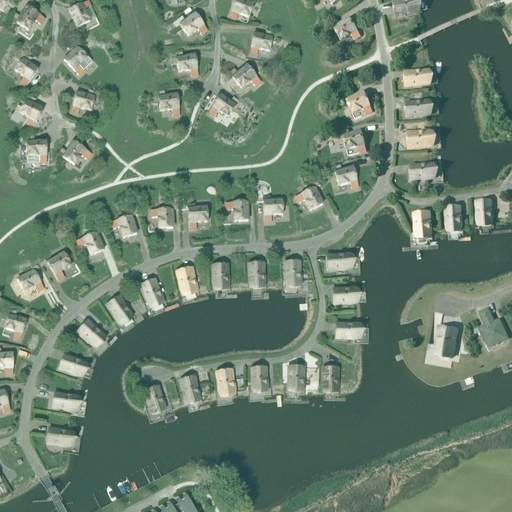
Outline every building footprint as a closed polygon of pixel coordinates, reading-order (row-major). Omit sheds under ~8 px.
[(0,0),(0,10),(2,12),(10,0),(14,3),(15,0),(0,0)] [(249,19),(254,5),(250,4),(251,0),(247,0),(247,3),(240,1),(238,0),(235,0),(229,19),(236,21),(238,15),(249,19)] [(395,17),(420,12),(416,0),(411,0),(392,4),(395,17)] [(77,29),(90,22),(85,12),(91,9),(87,2),(69,12),(74,22),(68,25),(74,36),(79,33),(77,29)] [(28,31),(34,22),(40,26),(44,20),(27,8),(21,17),(15,14),(8,24),(14,28),(16,23),(28,31)] [(182,16),(172,24),(176,29),(180,26),(188,37),(197,31),(201,36),(207,32),(195,15),(186,22),(182,16)] [(340,41),(350,35),(354,41),(360,37),(349,19),(339,25),(336,20),(326,26),(329,32),(333,29),(340,41)] [(269,53),(272,39),(277,40),(278,34),(266,31),(265,37),(253,35),(249,55),(257,57),(258,50),(269,53)] [(92,63),(77,48),(81,45),(76,40),(68,49),(72,54),(64,62),(78,76),(92,63)] [(18,57),(22,60),(14,71),(24,78),(20,84),(26,88),(38,71),(28,64),(32,59),(22,52),(18,57)] [(171,60),(176,59),(178,73),(190,71),(191,78),(198,77),(195,56),(183,58),(182,52),(170,54),(171,60)] [(234,69),(224,77),(228,82),(232,79),(241,90),(250,82),(254,87),(260,83),(247,67),(238,74),(234,69)] [(430,85),(429,72),(404,74),(405,87),(430,85)] [(99,100),(101,94),(89,91),(87,97),(76,94),(71,114),(78,116),(80,109),(91,112),(94,99),(99,100)] [(165,97),(165,91),(152,93),(153,99),(158,98),(160,112),(171,111),(172,118),(179,117),(177,96),(165,97)] [(350,93),(337,98),(340,104),(346,101),(352,114),(362,109),(365,116),(372,113),(363,94),(353,98),(350,93)] [(27,126),(33,129),(43,111),(33,105),(36,100),(25,94),(22,99),(26,102),(20,114),(30,120),(27,126)] [(215,118),(219,112),(228,118),(236,107),(240,109),(243,104),(233,97),(230,103),(220,96),(209,114),(215,118)] [(406,118),(431,116),(430,103),(405,104),(406,118)] [(346,150),(357,147),(359,154),(366,152),(361,132),(349,135),(348,129),(336,132),(337,138),(342,137),(346,150)] [(408,148),(433,147),(432,133),(407,135),(408,148)] [(34,137),(22,137),(22,143),(27,143),(27,157),(28,164),(39,164),(46,163),(46,143),(34,143),(34,137)] [(60,162),(63,158),(74,166),(81,157),(86,161),(90,155),(73,143),(67,152),(62,149),(55,159),(60,162)] [(340,165),(328,168),(330,174),(335,173),(338,187),(349,184),(351,190),(358,188),(353,168),(342,171),(340,165)] [(409,168),(410,181),(435,179),(434,166),(409,168)] [(315,177),(310,180),(314,189),(319,186),(315,177)] [(295,198),(299,205),(305,202),(310,212),(322,206),(314,189),(295,198)] [(257,203),(263,203),(264,223),(271,223),(271,216),(282,216),(282,202),(270,202),(270,197),(257,197),(257,203)] [(182,210),(188,210),(189,231),(196,230),(196,223),(207,223),(207,209),(195,210),(195,204),(187,204),(187,200),(182,200),(182,210)] [(490,202),(476,202),(478,228),(491,227),(490,202)] [(226,204),(227,212),(233,211),(234,223),(248,222),(247,203),(226,204)] [(159,230),(173,230),(172,211),(178,210),(178,204),(171,204),(171,211),(151,212),(152,219),(158,219),(159,230)] [(131,217),(111,223),(114,230),(120,228),(123,239),(137,235),(131,217),(137,215),(134,206),(128,207),(131,217)] [(447,234),(461,233),(459,207),(446,208),(447,234)] [(428,213),(415,214),(417,240),(430,238),(428,213)] [(96,234),(77,242),(80,249),(86,246),(90,257),(103,252),(96,234),(102,232),(98,222),(92,224),(96,234)] [(58,282),(64,278),(61,272),(71,266),(64,254),(48,264),(44,257),(38,261),(42,267),(48,264),(58,282)] [(352,270),(351,257),(326,258),(327,271),(352,270)] [(44,290),(43,288),(34,272),(39,269),(35,262),(30,265),(33,272),(17,281),(24,293),(34,287),(37,293),(44,290)] [(285,263),(286,289),(300,288),(299,263),(285,263)] [(250,290),(264,289),(263,264),(249,265),(250,290)] [(213,267),(214,292),(228,291),(226,266),(213,267)] [(177,273),(183,297),(196,294),(190,270),(177,273)] [(141,286),(151,310),(163,305),(154,281),(141,286)] [(332,292),(333,305),(358,304),(357,291),(332,292)] [(121,327),(132,319),(118,298),(107,306),(121,327)] [(20,341),(27,322),(15,318),(17,312),(10,310),(9,315),(4,329),(15,332),(13,339),(20,341)] [(496,342),(497,344),(507,340),(498,321),(492,324),(486,310),(477,314),(483,328),(480,329),(486,343),(487,346),(496,342)] [(97,349),(106,340),(87,322),(78,332),(97,349)] [(360,340),(360,326),(335,326),(335,339),(360,340)] [(429,345),(426,363),(450,367),(456,331),(440,328),(437,347),(429,345)] [(0,369),(5,369),(5,376),(13,376),(13,355),(0,356),(0,350),(0,349),(0,369)] [(59,370),(82,378),(87,365),(63,357),(59,370)] [(289,368),(289,393),(302,394),(303,369),(289,368)] [(266,394),(265,369),(252,370),(253,395),(266,394)] [(323,394),(336,395),(337,369),(324,369),(323,394)] [(230,372),(217,374),(221,399),(234,397),(230,372)] [(187,406),(199,403),(193,378),(181,382),(187,406)] [(157,388),(144,392),(152,416),(165,412),(157,388)] [(0,407),(1,408),(3,414),(10,412),(4,392),(0,393),(0,407)] [(52,408),(77,412),(79,399),(54,395),(52,408)] [(73,435),(48,431),(46,444),(71,448),(73,435)] [(182,509),(180,510),(181,511),(193,511),(187,498),(179,503),(182,509)]
